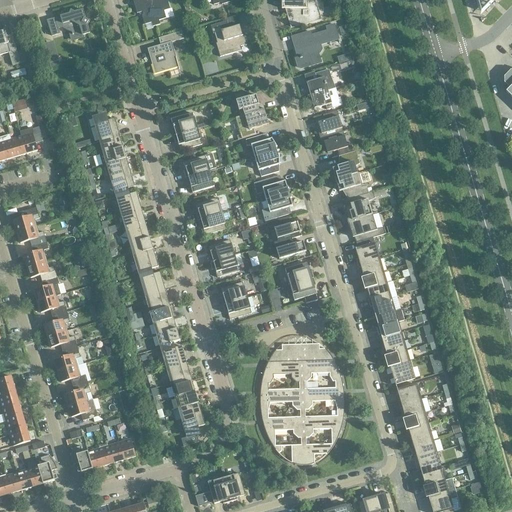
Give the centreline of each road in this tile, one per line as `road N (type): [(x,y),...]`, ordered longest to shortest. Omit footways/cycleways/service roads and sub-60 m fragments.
road 1 (residential): [(179,470),(220,450),(223,393),(106,0)]
road 2 (residential): [(395,472),(260,0)]
road 3 (residential): [(75,500),(0,241)]
road 4 (tertiary): [(511,313),(438,61)]
road 5 (residential): [(255,511),(395,472)]
